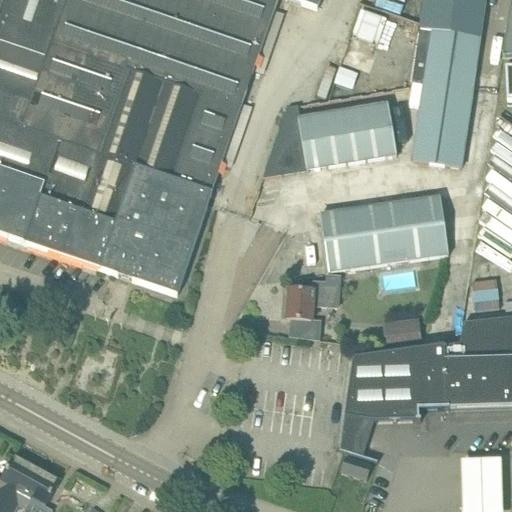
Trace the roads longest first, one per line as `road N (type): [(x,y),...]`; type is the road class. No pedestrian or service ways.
road 1 (unknown): [(131,450),(193,355),(252,150),(280,82),(330,0)]
road 2 (tertiary): [(0,398),(147,483),(226,511)]
